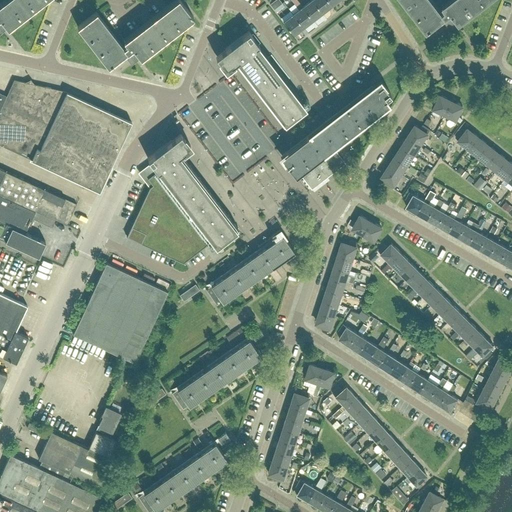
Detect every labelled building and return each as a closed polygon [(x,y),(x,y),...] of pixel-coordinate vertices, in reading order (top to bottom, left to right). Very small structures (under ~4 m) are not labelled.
[(0,26),(4,24),(7,27),(41,0),(1,0),(0,1),(0,26)] [(96,11),(77,26),(108,65),(125,52),(130,59),(138,54),(140,57),(193,17),(179,0),(175,0),(119,42),(96,11)] [(273,0),(269,4),(273,9),(277,6),(273,0)] [(311,0),(309,0),(302,6),(312,20),(322,13),(311,0)] [(327,0),(311,0),(322,13),(331,6),(327,0)] [(433,0),(402,0),(427,32),(444,19),(449,25),(456,19),(459,23),(489,0),(448,0),(439,8),(433,0)] [(302,6),(292,14),(303,28),(312,20),(302,6)] [(303,28),(292,14),(283,21),(293,35),(303,28)] [(322,46),(338,34),(332,27),(316,38),(322,46)] [(225,69),(235,62),(282,123),(303,108),(255,46),(258,44),(248,30),(225,48),(227,51),(226,52),(225,53),(224,54),(224,55),(224,56),(224,57),(223,57),(223,58),(224,60),(224,61),(224,62),(225,63),(222,65),(225,69)] [(229,75),(221,82),(225,86),(233,79),(229,75)] [(0,237),(38,255),(45,241),(25,231),(31,217),(51,226),(53,222),(55,219),(66,224),(76,203),(64,197),(61,204),(41,194),(44,188),(5,170),(4,171),(0,168),(0,143),(99,190),(131,120),(67,90),(66,91),(14,79),(6,95),(0,92),(0,237)] [(371,84),(279,155),(294,174),(298,171),(310,187),(343,162),(331,145),(386,103),(383,99),(390,93),(381,82),(374,88),(371,84)] [(434,108),(445,113),(451,100),(440,95),(434,108)] [(451,100),(445,113),(456,119),(462,106),(451,100)] [(415,125),(408,136),(420,144),(429,130),(422,125),(420,128),(415,125)] [(456,137),(468,147),(477,135),(467,128),(464,133),(461,130),(456,137)] [(468,147),(477,154),(486,143),(477,135),(468,147)] [(408,136),(401,146),(414,154),(420,144),(408,136)] [(170,139),(147,157),(156,170),(147,177),(152,184),(149,186),(126,236),(182,262),(213,238),(217,243),(234,229),(177,155),(190,145),(187,142),(184,144),(183,143),(182,142),(181,141),(180,141),(179,141),(177,141),(176,141),(175,141),(174,141),(173,142),(170,139)] [(477,154),(486,162),(495,150),(486,143),(477,154)] [(401,146),(395,156),(407,164),(414,154),(401,146)] [(424,147),(418,153),(428,161),(433,155),(424,147)] [(486,162),(496,169),(505,158),(495,150),(486,162)] [(395,156),(389,166),(401,174),(407,164),(395,156)] [(496,169),(505,176),(511,167),(511,163),(505,158),(496,169)] [(401,174),(389,166),(382,176),(387,179),(385,182),(392,187),(401,174)] [(479,177),(473,185),(480,190),(485,182),(479,177)] [(424,200),(417,213),(427,219),(434,206),(429,203),(431,198),(432,199),(436,193),(430,189),(424,200)] [(406,207),(417,213),(424,200),(410,192),(406,199),(409,201),(406,207)] [(427,219),(437,225),(445,212),(434,206),(427,219)] [(437,225),(448,231),(455,218),(445,212),(437,225)] [(353,228),(363,233),(370,221),(360,215),(353,228)] [(448,231),(458,236),(465,223),(455,218),(448,231)] [(370,221),(363,233),(374,240),(381,227),(370,221)] [(458,236),(468,242),(476,229),(465,223),(458,236)] [(468,242),(479,248),(486,235),(476,229),(468,242)] [(293,250),(282,235),(211,284),(213,287),(215,291),(217,294),(219,297),(222,300),(293,250)] [(479,248),(489,254),(496,241),(486,235),(479,248)] [(342,242),(339,253),(352,257),(357,242),(349,240),(348,243),(342,242)] [(489,254),(499,260),(507,247),(496,241),(489,254)] [(378,250),(389,262),(399,251),(391,243),(387,247),(384,244),(378,250)] [(499,260),(510,266),(511,262),(511,250),(507,247),(499,260)] [(389,262),(397,270),(408,260),(399,251),(389,262)] [(339,253),(335,264),(349,269),(352,257),(339,253)] [(352,268),(361,270),(363,262),(353,260),(352,268)] [(397,270),(406,279),(416,268),(408,260),(397,270)] [(72,333),(133,362),(166,290),(105,262),(72,333)] [(335,264),(331,276),(345,280),(347,273),(349,269),(335,264)] [(406,279),(414,287),(425,277),(416,268),(406,279)] [(331,276),(328,287),(341,291),(345,280),(331,276)] [(414,287),(423,295),(433,285),(425,277),(414,287)] [(423,295),(431,304),(442,294),(433,285),(423,295)] [(328,287),(324,298),(338,303),(341,291),(328,287)] [(0,354),(16,362),(28,336),(15,330),(27,305),(0,292),(0,354)] [(431,304),(440,312),(450,302),(442,294),(431,304)] [(324,298),(320,310),(334,314),(338,303),(324,298)] [(440,312),(448,321),(458,310),(450,302),(440,312)] [(334,314),(320,310),(316,322),(322,324),(321,327),(329,330),(334,314)] [(448,321),(457,329),(467,319),(458,310),(448,321)] [(457,329),(465,338),(475,327),(467,319),(457,329)] [(339,338),(349,344),(357,333),(343,324),(339,331),(342,333),(339,338)] [(465,338),(474,346),(484,336),(475,327),(465,338)] [(349,344),(359,351),(367,339),(357,333),(349,344)] [(474,346),(475,348),(485,358),(491,352),(488,349),(493,345),(484,336),(474,346)] [(248,338),(177,388),(179,391),(181,395),(183,398),(186,401),(188,404),(260,354),(248,338)] [(359,351),(369,357),(377,346),(367,339),(359,351)] [(369,357),(379,364),(387,352),(377,346),(369,357)] [(379,364),(389,370),(397,359),(387,352),(379,364)] [(511,363),(499,357),(494,368),(506,375),(511,363)] [(389,370),(399,377),(407,365),(397,359),(389,370)] [(304,378),(315,381),(320,368),(309,364),(304,378)] [(399,377),(409,384),(417,372),(407,365),(399,377)] [(320,368),(315,381),(327,385),(332,372),(320,368)] [(494,368),(488,379),(501,385),(506,375),(494,368)] [(409,384),(419,390),(427,378),(417,372),(409,384)] [(437,385),(429,397),(439,403),(447,391),(442,388),(447,379),(442,376),(437,385)] [(419,390),(429,397),(437,385),(427,378),(419,390)] [(488,379),(483,390),(495,396),(501,385),(488,379)] [(331,393),(342,405),(353,395),(345,386),(340,390),(338,387),(331,393)] [(293,393),(290,404),(303,408),(308,393),(300,390),(299,395),(293,393)] [(483,390),(477,401),(483,404),(490,407),(495,396),(483,390)] [(453,405),(457,408),(461,400),(447,391),(439,403),(450,410),(453,405)] [(342,405),(351,414),(361,404),(353,395),(342,405)] [(465,399),(458,409),(474,419),(483,404),(477,401),(475,399),(473,404),(465,399)] [(290,404),(286,415),(300,419),(303,408),(290,404)] [(351,414),(359,423),(369,413),(361,404),(351,414)] [(102,415),(87,448),(112,460),(113,459),(118,442),(101,434),(104,428),(111,431),(119,413),(105,407),(101,415),(102,415)] [(359,423),(367,431),(377,421),(369,413),(359,423)] [(286,415),(282,426),(296,431),(300,419),(286,415)] [(367,431),(375,440),(385,430),(377,421),(367,431)] [(282,426),(278,438),(292,442),(296,431),(282,426)] [(375,440),(383,449),(394,439),(385,430),(375,440)] [(50,431),(38,458),(65,470),(61,477),(69,481),(72,474),(100,487),(112,460),(87,448),(50,431)] [(217,439),(221,445),(230,439),(225,433),(217,439)] [(278,438),(275,449),(289,453),(292,442),(278,438)] [(383,449),(391,458),(402,448),(394,439),(383,449)] [(226,458),(215,442),(143,492),(145,495),(147,498),(150,502),(152,505),(154,508),(226,458)] [(391,458),(399,466),(410,457),(402,448),(391,458)] [(275,449),(271,460),(285,465),(289,453),(275,449)] [(0,471),(0,492),(5,495),(41,511),(96,511),(102,496),(9,453),(0,471)] [(399,466),(407,475),(418,465),(410,457),(399,466)] [(285,465),(271,460),(267,472),(273,474),(272,478),(280,481),(285,465)] [(418,465),(407,475),(418,487),(424,481),(422,478),(426,475),(418,465)] [(306,500),(316,506),(324,493),(318,490),(324,480),(319,476),(313,487),(306,500)] [(333,476),(327,485),(334,490),(341,481),(333,476)] [(295,494),(306,500),(313,487),(299,479),(295,486),(298,489),(295,494)] [(429,491),(423,502),(435,509),(442,498),(429,491)] [(316,506),(327,511),(334,499),(324,493),(316,506)] [(41,511),(5,495),(0,505),(0,511),(41,511)] [(340,511),(354,511),(355,511),(349,508),(355,497),(351,495),(345,505),(340,511)] [(369,505),(372,498),(363,495),(361,502),(369,505)] [(327,511),(326,511),(340,511),(345,505),(334,499),(327,511)] [(423,502),(416,511),(433,511),(435,509),(423,502)]
